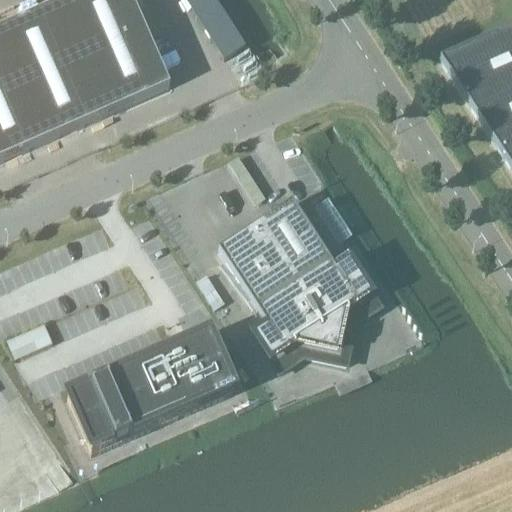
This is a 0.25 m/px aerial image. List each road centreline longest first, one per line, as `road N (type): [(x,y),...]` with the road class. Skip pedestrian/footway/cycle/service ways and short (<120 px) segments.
road 1 (unclassified): [(373,72),(0,226)]
road 2 (unclassified): [(373,72),(511,278)]
